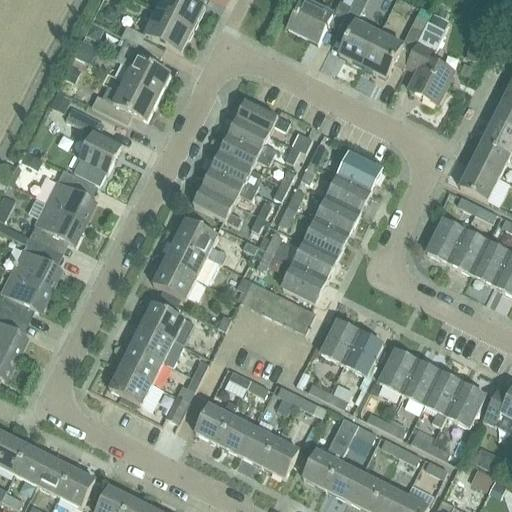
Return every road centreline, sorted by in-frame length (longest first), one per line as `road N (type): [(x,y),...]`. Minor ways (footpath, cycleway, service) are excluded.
road 1 (residential): [(511,341),(386,275),(436,158),(225,48)]
road 2 (residential): [(41,414),(225,48)]
road 3 (residential): [(41,414),(232,511)]
road 4 (unclassified): [(85,0),(0,168)]
